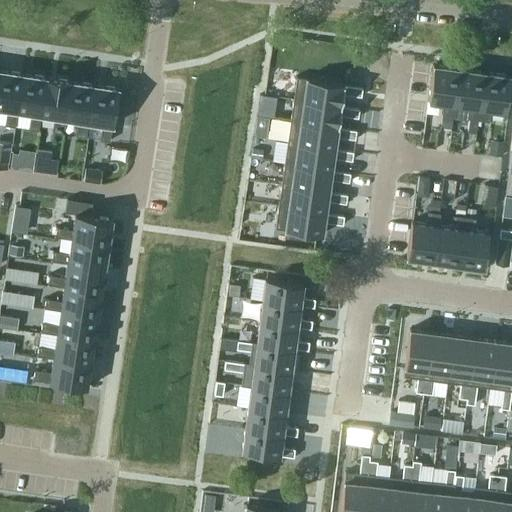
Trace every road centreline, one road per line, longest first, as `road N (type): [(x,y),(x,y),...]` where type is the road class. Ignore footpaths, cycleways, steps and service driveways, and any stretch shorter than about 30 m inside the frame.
road 1 (residential): [(0,177),(133,194),(162,0)]
road 2 (unknown): [(378,290),(375,1)]
road 3 (residential): [(343,411),(359,301),(378,290),(511,304)]
road 4 (tertiary): [(358,0),(511,17)]
road 5 (residential): [(103,511),(97,474),(0,459)]
